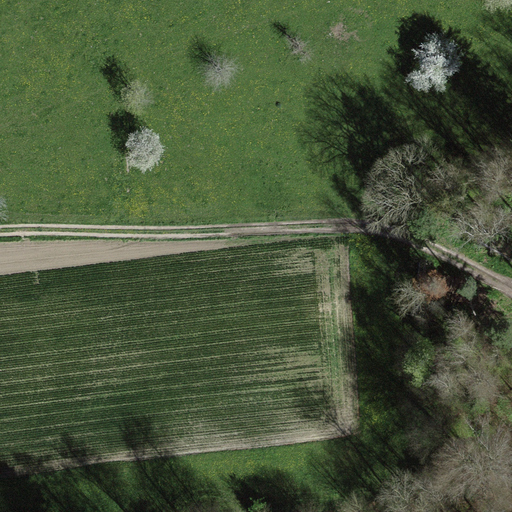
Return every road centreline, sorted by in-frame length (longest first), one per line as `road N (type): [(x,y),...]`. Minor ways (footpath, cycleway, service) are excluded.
road 1 (track): [(0,230),(349,223),(386,228),(511,286)]
road 2 (track): [(511,178),(386,228)]
